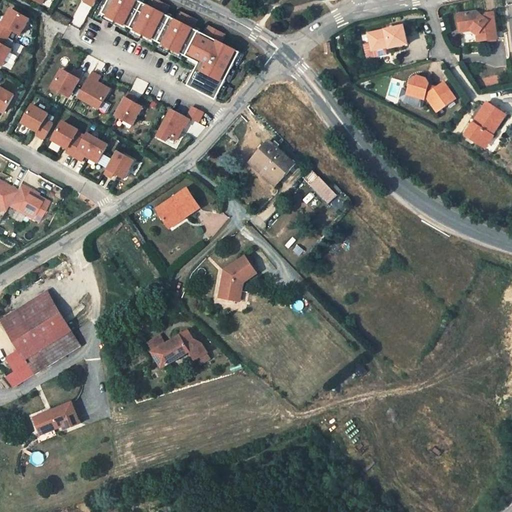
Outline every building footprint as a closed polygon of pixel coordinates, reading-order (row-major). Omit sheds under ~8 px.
[(192,76),(186,88),(214,103),(240,56),(221,45),(225,37),(208,28),(203,36),(193,31),(198,23),(181,13),(176,21),(166,16),(170,8),(156,0),(152,0),(149,7),(139,1),(139,0),(110,0),(103,14),(106,16),(114,20),(112,23),(118,27),(120,23),(128,27),(132,30),(140,34),(138,37),(144,41),(146,37),(153,41),(158,44),(166,48),(164,51),(170,55),(172,51),(180,55),(184,58),(192,62),(190,65),(200,70),(195,78),(192,76)] [(73,22),(82,27),(92,7),(82,2),(73,22)] [(19,35),(28,19),(10,9),(2,24),(0,23),(0,64),(2,66),(11,50),(3,45),(12,30),(19,35)] [(476,13),(460,16),(462,30),(474,28),(480,32),(482,41),(499,38),(495,15),(488,15),(484,21),(476,13)] [(407,42),(403,25),(369,32),(371,47),(389,43),(390,47),(407,42)] [(200,70),(190,65),(186,73),(192,76),(195,78),(200,70)] [(52,88),(70,97),(82,75),(75,71),(73,76),(62,70),(52,88)] [(92,72),(79,95),(100,107),(110,89),(98,82),(101,77),(92,72)] [(430,81),(426,77),(417,75),(412,78),(410,89),(409,93),(425,98),(426,98),(427,95),(430,95),(435,99),(439,105),(441,109),(458,97),(447,81),(440,86),(430,84),(430,81)] [(409,93),(410,89),(403,88),(401,97),(404,102),(423,107),(425,98),(409,93)] [(0,113),(2,115),(13,97),(0,89),(0,113)] [(135,97),(128,93),(116,116),(133,125),(143,107),(132,101),(135,97)] [(483,144),(491,133),(494,135),(508,115),(488,100),(477,115),(481,118),(477,124),(473,121),(466,132),(483,144)] [(44,140),(52,127),(44,123),(49,115),(33,106),(23,124),(38,133),(37,136),(44,140)] [(194,106),(188,117),(191,119),(199,123),(205,112),(194,106)] [(187,127),(191,119),(188,117),(173,110),(158,138),(165,141),(168,136),(178,141),(185,126),(187,127)] [(79,132),(63,123),(53,141),(68,149),(67,153),(82,161),(84,158),(100,167),(110,149),(94,140),(89,148),(74,140),(79,132)] [(496,137),(494,135),(491,133),(483,144),(489,148),(496,137)] [(274,187),(294,166),(268,143),(250,164),(274,187)] [(137,163),(118,152),(105,174),(112,178),(115,173),(127,180),(137,163)] [(309,185),(313,189),(328,204),(337,196),(318,177),(309,185)] [(8,189),(0,184),(0,210),(5,213),(8,206),(37,223),(48,203),(26,191),(28,189),(20,185),(16,191),(9,187),(8,189)] [(197,209),(184,190),(156,209),(168,227),(197,209)] [(245,282),(259,272),(246,255),(226,270),(222,297),(234,299),(235,291),(244,292),(245,282)] [(32,356),(45,348),(77,329),(53,290),(8,318),(25,346),(32,356)] [(244,292),(235,291),(234,299),(243,301),(244,292)] [(85,344),(77,329),(45,348),(54,363),(85,344)] [(180,330),(148,346),(162,371),(176,364),(171,355),(189,345),(195,341),(192,334),(184,338),(180,330)] [(195,341),(189,345),(199,361),(209,354),(201,341),(198,340),(195,341)] [(25,346),(7,357),(16,372),(5,379),(11,389),(41,371),(32,356),(25,346)] [(41,371),(54,363),(45,348),(32,356),(41,371)] [(70,403),(33,419),(40,436),(62,427),(64,431),(79,425),(70,403)]
